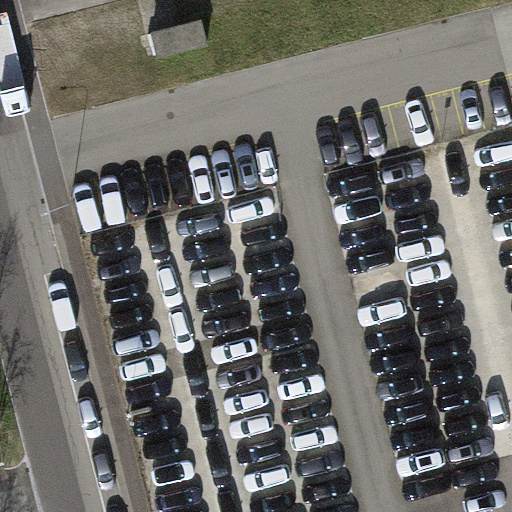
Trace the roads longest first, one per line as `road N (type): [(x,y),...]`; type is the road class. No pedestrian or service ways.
road 1 (unknown): [(282,95),(386,511)]
road 2 (residential): [(0,187),(78,511)]
